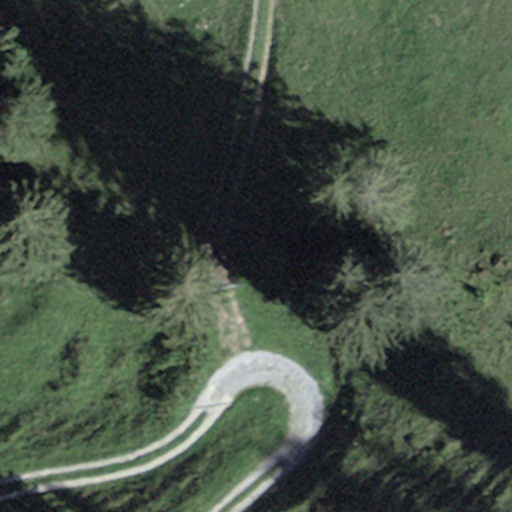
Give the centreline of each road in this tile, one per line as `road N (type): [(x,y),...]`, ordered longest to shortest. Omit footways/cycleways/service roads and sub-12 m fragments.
road 1 (track): [(220,511),(283,459),(306,427),(300,384),(265,364),(222,386),(171,445),(103,470),(0,488)]
road 2 (track): [(264,0),(223,204),(230,308),(244,370)]
